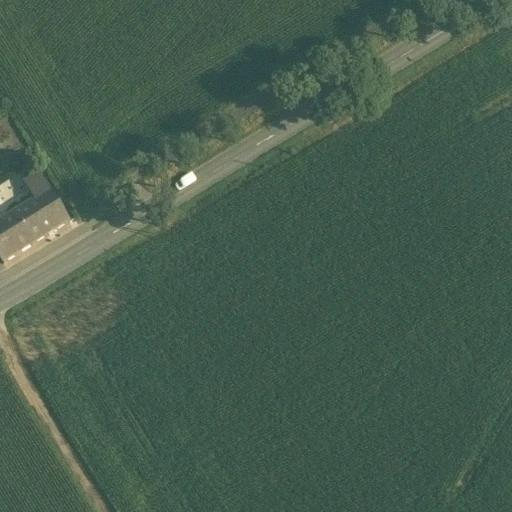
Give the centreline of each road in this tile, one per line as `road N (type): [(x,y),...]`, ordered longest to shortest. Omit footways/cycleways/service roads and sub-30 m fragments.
road 1 (secondary): [(496,0),(0,301)]
road 2 (track): [(102,511),(0,325)]
